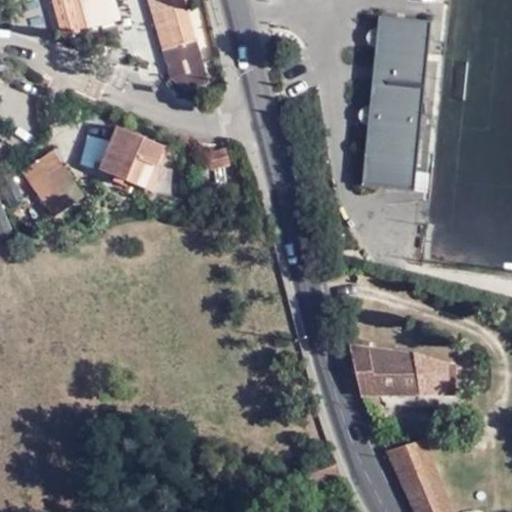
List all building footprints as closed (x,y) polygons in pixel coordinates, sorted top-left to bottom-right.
[(54,0),(62,26),(83,20),(77,0),(54,0)] [(163,38),(174,36),(163,0),(151,0),(152,0),(163,38)] [(163,0),(174,36),(196,29),(186,0),(163,0)] [(414,188),(431,19),(379,14),(362,183),(414,188)] [(196,29),(174,36),(187,79),(209,73),(196,29)] [(174,36),(163,38),(172,69),(183,80),(187,79),(174,36)] [(99,170),(147,190),(166,147),(118,127),(111,143),(99,170)] [(111,143),(92,136),(82,159),(84,164),(99,170),(111,143)] [(53,150),(21,172),(51,216),(83,194),(53,150)] [(209,169),(230,166),(227,151),(207,155),(209,169)] [(0,198),(0,233),(14,227),(0,198)] [(350,331),(363,377),(461,379),(461,348),(439,346),(419,338),(350,331)] [(342,476),(328,442),(301,450),(310,477),(319,475),(322,481),(342,476)] [(386,452),(411,511),(446,511),(420,442),(386,452)] [(139,506),(202,498),(199,467),(136,475),(139,506)]
